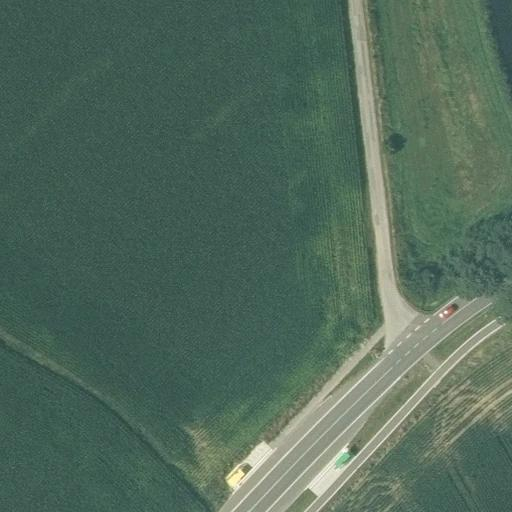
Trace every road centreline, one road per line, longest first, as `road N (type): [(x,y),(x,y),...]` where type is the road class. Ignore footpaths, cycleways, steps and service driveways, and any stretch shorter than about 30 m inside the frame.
road 1 (residential): [(353,0),(392,320),(406,353)]
road 2 (secondary): [(406,353),(249,511)]
road 3 (secondary): [(511,277),(406,353)]
